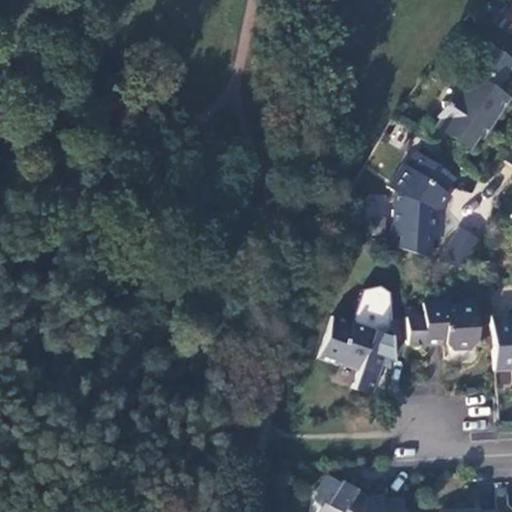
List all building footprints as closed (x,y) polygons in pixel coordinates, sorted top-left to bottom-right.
[(511,0),(502,15),(511,21),(511,0)] [(511,60),(486,43),(469,69),(467,67),(457,81),(461,84),(455,94),(453,92),(436,117),(455,130),(450,137),(468,149),(477,135),(481,138),(488,128),(484,125),(493,111),(497,114),(508,98),(495,90),(511,63),(511,60)] [(430,232),(436,222),(431,218),(432,210),(440,210),(449,196),(444,192),(453,177),(414,151),(404,166),(401,163),(385,187),(392,191),(390,229),(389,245),(399,249),(428,258),(430,232)] [(444,261),(467,267),(476,234),(452,228),(444,261)] [(360,289),(349,322),(331,316),(316,358),(335,365),(336,360),(357,367),(356,369),(350,388),(367,394),(380,356),(391,360),(387,293),(377,287),(360,289)] [(404,317),(405,345),(422,344),(422,345),(443,344),(448,349),(470,348),(475,343),(473,305),(442,307),(442,302),(420,303),(420,307),(421,316),(404,317)] [(420,307),(403,307),(404,317),(421,316),(420,307)] [(506,314),(488,315),(491,370),(511,369),(511,324),(510,318),(506,314)] [(309,494),(326,504),(340,482),(323,472),(309,494)] [(401,511),(401,499),(379,500),(379,496),(364,497),(353,490),(354,489),(341,480),(340,482),(326,504),(338,511),(401,511)]
